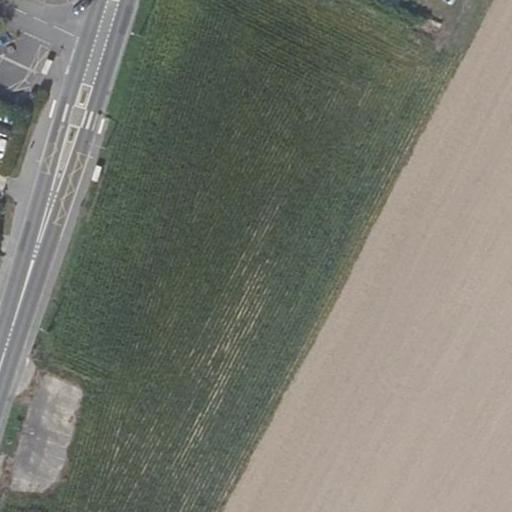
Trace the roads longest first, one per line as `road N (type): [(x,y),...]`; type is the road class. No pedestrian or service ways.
road 1 (secondary): [(87,41),(56,143),(28,284)]
road 2 (secondary): [(28,284),(113,50)]
road 3 (unknown): [(0,467),(25,459),(43,415),(30,385),(0,373)]
